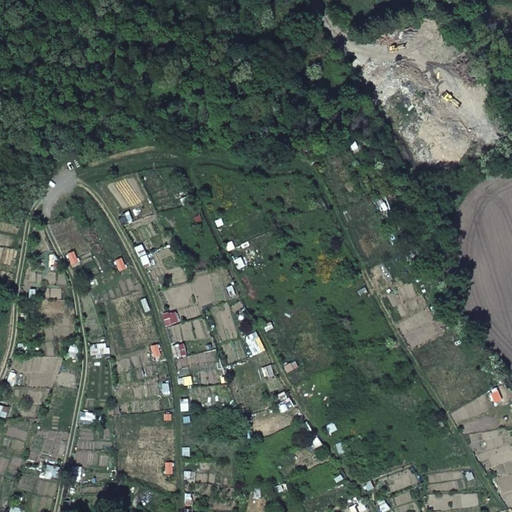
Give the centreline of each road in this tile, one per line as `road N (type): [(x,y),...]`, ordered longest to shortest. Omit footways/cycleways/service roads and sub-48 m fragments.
road 1 (track): [(504,511),(393,330),(320,184),(300,170),(162,157),(50,191),(29,218),(0,379)]
road 2 (track): [(375,511),(284,381),(175,158)]
road 3 (track): [(179,511),(179,427),(157,311),(112,209),(78,177)]
road 4 (track): [(65,183),(46,216),(73,284),(84,369),(57,511)]
